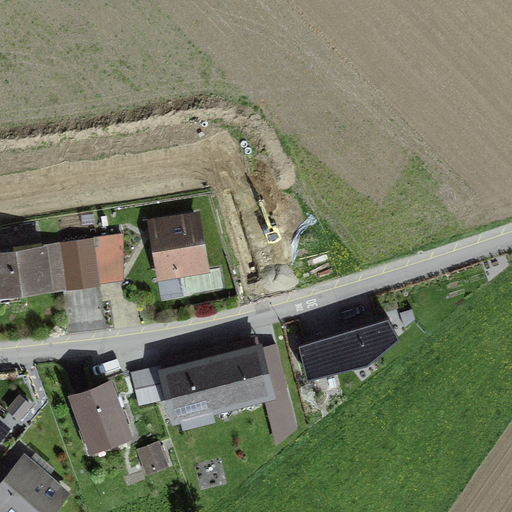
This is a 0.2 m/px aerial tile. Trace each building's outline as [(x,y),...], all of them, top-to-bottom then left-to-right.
[(170,226),(153,229),(160,268),(177,265),(178,271),(204,266),(196,215),(169,220),(170,226)] [(124,279),(121,233),(92,237),(98,282),(124,279)] [(92,237),(62,241),(68,286),(98,282),(92,237)] [(43,247),(0,252),(0,291),(48,285),(43,247)] [(388,316),(299,342),(308,375),(368,360),(399,335),(388,316)] [(259,347),(164,371),(169,394),(175,415),(269,390),(269,389),(286,385),(275,344),(259,348),(259,347)] [(162,364),(132,371),(140,401),(169,394),(164,371),(162,364)] [(127,433),(108,382),(73,395),(90,443),(110,436),(111,439),(127,433)] [(157,444),(140,450),(144,461),(161,455),(157,444)] [(42,511),(60,492),(25,462),(0,490),(0,502),(11,511),(42,511)]
